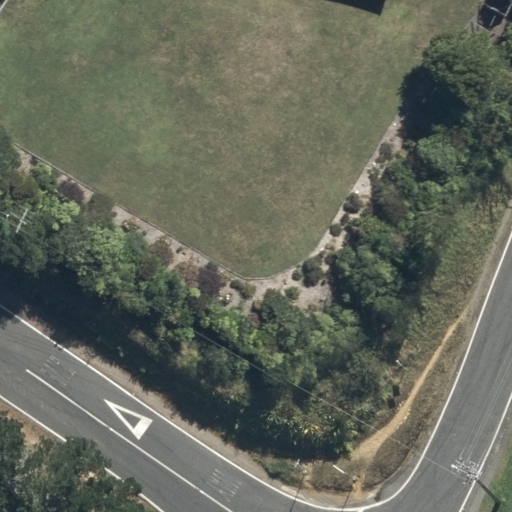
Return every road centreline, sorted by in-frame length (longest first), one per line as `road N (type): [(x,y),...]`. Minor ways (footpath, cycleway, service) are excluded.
road 1 (unclassified): [(206,511),(0,352)]
road 2 (unclassified): [(511,309),(442,478),(416,511)]
